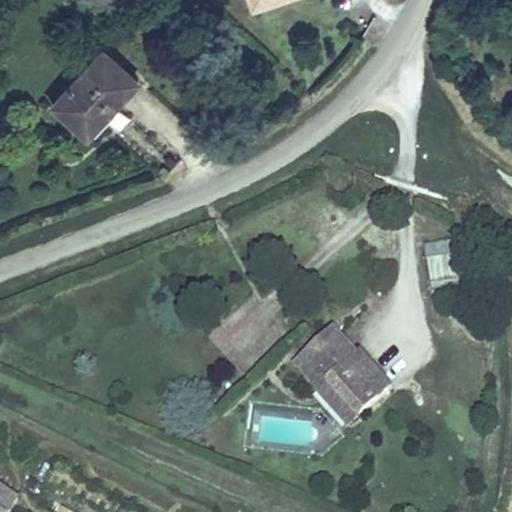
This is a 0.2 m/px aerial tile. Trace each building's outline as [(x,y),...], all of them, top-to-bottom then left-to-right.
[(163,57),(129,25),(81,79),(114,110),(163,57)] [(427,242),(429,284),(463,283),(461,241),(427,242)] [(357,319),(326,343),(342,366),(351,367),(379,401),(411,376),(386,344),(379,346),(357,319)] [(342,366),(326,343),(318,350),(340,378),(366,411),(379,401),(351,367),(342,366)] [(0,511),(20,511),(21,511),(36,476),(2,457),(0,460),(0,511)]
